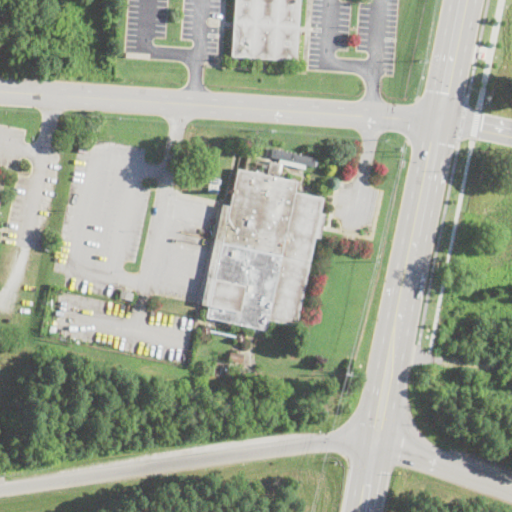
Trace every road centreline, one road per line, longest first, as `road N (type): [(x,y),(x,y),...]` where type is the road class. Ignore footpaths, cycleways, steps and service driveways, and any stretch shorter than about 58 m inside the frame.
road 1 (tertiary): [(436,123),(0,91)]
road 2 (motorway): [(376,442),(280,446),(0,486)]
road 3 (primary): [(376,442),(436,123)]
road 4 (motorway): [(511,486),(376,442)]
road 5 (primary): [(436,123),(455,97),(473,0)]
road 6 (primary): [(450,0),(433,93),(436,123)]
